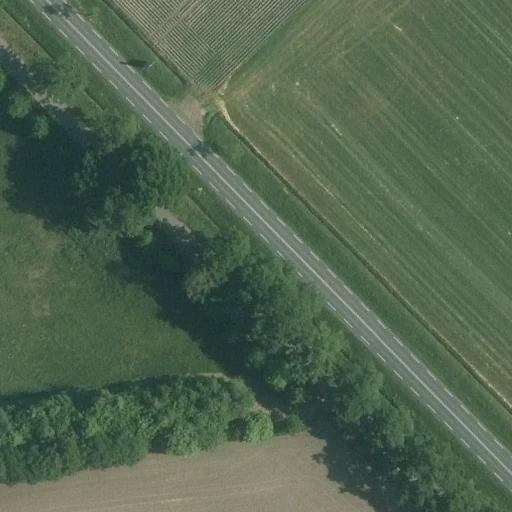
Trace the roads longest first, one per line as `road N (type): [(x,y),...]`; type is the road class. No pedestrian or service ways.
road 1 (secondary): [(511,477),(45,0)]
road 2 (unclassified): [(449,511),(0,51)]
